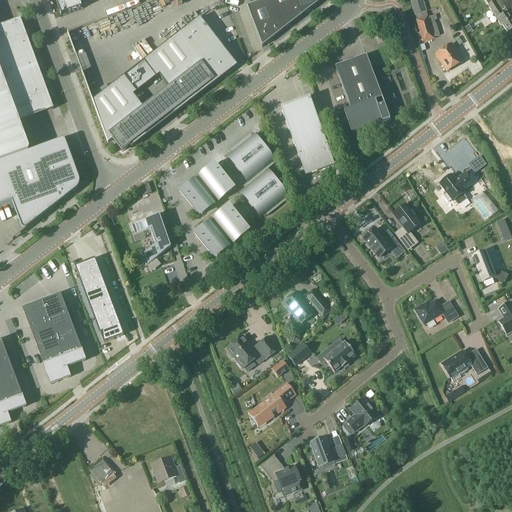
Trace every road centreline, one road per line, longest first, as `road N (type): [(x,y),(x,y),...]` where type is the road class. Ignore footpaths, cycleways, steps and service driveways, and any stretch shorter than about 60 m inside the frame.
road 1 (unclassified): [(0,469),(322,217)]
road 2 (unclassified): [(111,196),(355,0)]
road 3 (unclassified): [(322,217),(511,68)]
road 4 (unclassified): [(36,0),(111,196)]
road 5 (unclassified): [(386,298),(402,344),(304,425)]
road 6 (unclassified): [(479,322),(453,258),(386,298)]
road 7 (unclassified): [(0,280),(111,196)]
